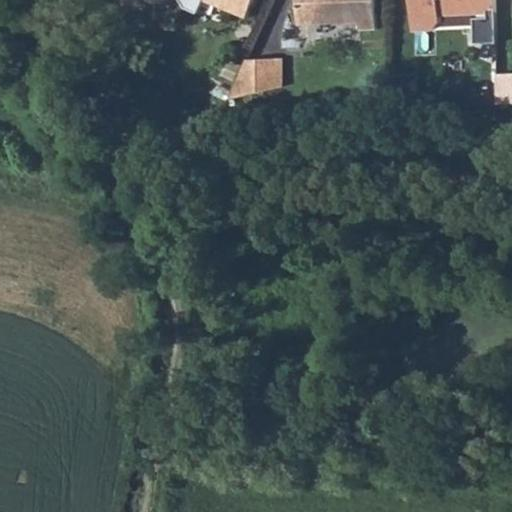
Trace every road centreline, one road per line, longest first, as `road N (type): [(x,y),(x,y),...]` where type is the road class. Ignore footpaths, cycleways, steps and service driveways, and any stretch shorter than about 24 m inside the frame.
road 1 (track): [(130,125),(142,143),(189,317),(147,511)]
road 2 (track): [(57,0),(130,125)]
